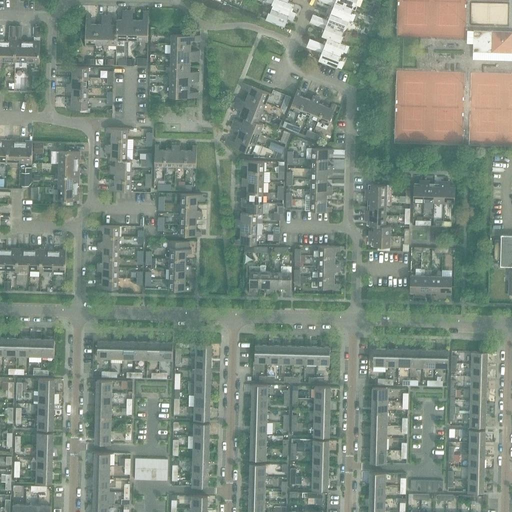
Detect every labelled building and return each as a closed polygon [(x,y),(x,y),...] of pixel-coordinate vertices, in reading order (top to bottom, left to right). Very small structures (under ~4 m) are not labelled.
[(294,3),(288,1),(284,0),(273,0),(271,7),(295,17),(296,13),(291,11),(294,3)] [(350,20),(354,9),(331,0),(319,0),(329,4),(334,6),(331,13),(350,20)] [(357,0),(331,0),(354,9),(357,0)] [(401,0),(400,28),(464,31),(466,1),(454,0),(446,0),(446,6),(419,5),(419,0),(401,0)] [(295,17),(271,7),(269,7),(267,11),(269,12),(266,19),(285,26),(288,19),(293,21),(295,17)] [(127,41),(128,10),(123,10),(122,19),(117,19),(117,24),(117,39),(125,39),(125,41),(127,41)] [(137,39),(138,19),(133,19),(133,11),(128,10),(127,41),(129,41),(129,39),(137,39)] [(138,19),(137,39),(146,39),(146,42),(148,42),(149,11),(144,11),(143,20),(138,19)] [(345,31),(350,20),(331,13),(329,20),(312,13),(311,18),(345,31)] [(96,43),(97,24),(91,24),(92,15),(86,15),(85,45),(88,45),(88,43),(96,43)] [(106,46),(107,15),(102,15),(102,24),(97,24),(96,43),(104,43),(104,46),(106,46)] [(117,24),(112,24),(112,15),(107,15),(106,46),(108,46),(108,43),(117,44),(117,39),(117,24)] [(341,43),(341,42),(345,31),(311,18),(309,22),(320,26),(325,28),(322,36),(328,38),(328,37),(341,43)] [(15,63),(16,25),(9,25),(9,35),(15,35),(15,39),(8,39),(8,42),(3,42),(3,61),(13,61),(13,63),(15,63)] [(27,61),(27,42),(22,42),(22,39),(20,39),(20,36),(22,36),(22,26),(16,25),(15,63),(17,63),(17,61),(27,61)] [(27,42),(27,61),(37,61),(37,64),(39,64),(40,40),(40,26),(33,26),(33,39),(32,39),(32,42),(27,42)] [(473,52),(511,52),(511,32),(474,31),(473,52)] [(172,44),(191,45),(191,40),(200,40),(200,35),(170,34),(170,36),(172,36),(172,44)] [(346,45),(341,42),(341,43),(328,37),(328,38),(325,44),(309,38),(307,42),(342,56),(346,45)] [(338,67),(342,56),(307,42),(306,47),(322,53),(319,60),(338,67)] [(191,50),(191,45),(172,44),(171,53),(169,52),(169,54),(200,55),(200,50),(191,50)] [(199,61),(200,55),(169,54),(169,56),(171,56),(171,65),(190,65),(190,61),(199,61)] [(136,65),(146,66),(146,57),(140,56),(140,61),(136,61),(136,65)] [(190,71),(190,65),(171,65),(171,73),(168,73),(168,75),(199,76),(199,71),(190,71)] [(73,77),(88,77),(89,66),(68,66),(68,70),(73,70),(73,77)] [(199,81),(199,76),(168,75),(168,77),(170,77),(170,85),(190,86),(190,81),(199,81)] [(88,87),(88,77),(73,77),(72,83),(67,83),(67,87),(88,87)] [(248,95),(266,103),(269,95),(271,96),(272,94),(243,82),(242,87),(250,90),(248,95)] [(189,91),(190,86),(170,85),(170,94),(168,94),(168,96),(198,97),(198,92),(189,91)] [(88,98),(88,87),(67,87),(67,91),(72,91),(72,97),(88,98)] [(299,112),(305,97),(299,95),(301,90),(298,89),(290,108),(299,112)] [(263,110),(266,103),(248,95),(246,100),(238,97),(236,102),(264,113),(265,111),(263,110)] [(309,116),(317,97),(313,95),(311,100),(305,97),(299,112),(309,116)] [(87,108),(88,98),(72,97),(72,104),(67,104),(67,108),(87,108)] [(319,120),(324,105),(319,103),(321,98),(317,97),(309,116),(319,120)] [(264,115),(264,113),(236,102),(234,107),(242,110),(240,115),(245,117),(258,122),(259,122),(262,114),(264,115)] [(324,105),(319,120),(317,125),(326,128),(328,123),(328,124),(336,104),(332,103),(330,107),(324,105)] [(263,123),(259,122),(258,122),(245,117),(244,121),(235,118),(233,123),(262,134),(262,132),(260,131),(263,123)] [(292,131),(295,125),(288,122),(288,123),(284,122),(282,127),(292,131)] [(261,136),(262,134),(233,123),(231,128),(240,131),(238,136),(256,143),(259,135),(261,136)] [(295,125),(292,131),(298,133),(300,127),(295,125)] [(111,138),(127,139),(128,128),(107,128),(106,132),(111,132),(111,138)] [(311,138),(314,132),(307,129),(305,136),(311,138)] [(279,141),(285,144),(290,132),(283,130),(279,141)] [(314,132),(311,138),(317,141),(320,134),(314,132)] [(253,151),(256,143),(238,136),(236,141),(228,137),(226,142),(254,154),(255,151),(253,151)] [(127,148),(127,139),(111,138),(111,144),(106,144),(106,148),(127,148)] [(8,163),(8,140),(5,140),(3,142),(0,142),(0,160),(5,161),(5,163),(8,163)] [(20,162),(20,143),(13,142),(12,140),(8,140),(8,163),(9,164),(9,161),(20,162)] [(20,143),(20,162),(30,162),(30,164),(32,164),(33,141),(29,141),(28,143),(20,143)] [(44,153),(44,143),(34,143),(34,153),(44,153)] [(165,165),(165,150),(159,150),(159,144),(155,144),(154,165),(165,165)] [(175,166),(176,145),(172,145),(172,150),(165,150),(165,165),(175,166)] [(186,166),(186,150),(180,150),(180,145),(176,145),(175,166),(186,166)] [(186,150),(186,166),(196,166),(197,145),(192,145),(192,150),(186,150)] [(312,158),(328,159),(328,152),(333,152),(333,148),(312,148),(306,147),(306,158),(312,158)] [(127,159),(127,148),(106,148),(106,152),(111,152),(111,159),(115,159),(127,159)] [(59,163),(77,164),(77,156),(80,155),(80,152),(57,151),(57,153),(59,153),(59,163)] [(328,165),(328,159),(312,158),(312,168),(333,169),(333,165),(328,165)] [(110,169),(131,170),(132,159),(127,159),(115,159),(115,165),(110,165),(110,169)] [(248,170),(264,171),(264,160),(243,160),(243,164),(248,164),(248,170)] [(77,171),(77,164),(59,163),(58,173),(56,173),(56,175),(80,176),(80,172),(77,171)] [(333,173),(333,169),(312,168),(312,179),(327,179),(327,173),(333,173)] [(131,180),(131,170),(110,169),(110,173),(115,173),(115,179),(131,180)] [(264,181),(264,171),(248,170),(248,176),(243,176),(243,180),(264,181)] [(28,181),(31,181),(31,175),(29,175),(29,173),(21,172),(21,185),(28,186),(28,181)] [(79,179),(80,176),(56,175),(56,177),(58,177),(58,187),(77,188),(77,180),(79,179)] [(131,191),(131,180),(115,179),(115,186),(110,186),(110,190),(131,191)] [(327,185),(327,179),(312,179),(311,189),(332,190),(332,185),(327,185)] [(264,191),(264,181),(243,180),(242,185),(248,185),(247,191),(264,191)] [(424,201),(424,181),(420,180),(420,185),(414,185),(413,201),(424,201)] [(434,202),(435,186),(429,186),(429,181),(424,181),(424,201),(434,202)] [(444,202),(445,181),(440,181),(440,186),(435,186),(434,202),(444,202)] [(445,181),(444,202),(455,203),(455,187),(450,186),(450,181),(445,181)] [(366,194),(387,195),(387,185),(371,184),(371,189),(366,189),(366,194)] [(76,196),(77,188),(58,187),(58,197),(55,197),(55,200),(79,200),(79,197),(76,196)] [(332,193),(332,190),(311,189),(311,194),(305,194),(305,199),(311,199),(327,200),(327,193),(332,193)] [(263,201),(264,191),(247,191),(247,197),(242,197),(242,201),(263,201)] [(181,204),(197,204),(197,198),(203,198),(203,194),(181,193),(181,204)] [(387,205),(387,195),(366,194),(366,199),(371,199),(371,204),(387,205)] [(327,206),(327,200),(311,199),(311,210),(331,210),(332,206),(327,206)] [(263,213),(263,201),(242,201),(242,205),(247,205),(247,211),(247,212),(258,212),(263,213)] [(197,210),(197,204),(181,204),(181,214),(202,215),(202,210),(197,210)] [(386,215),(387,205),(371,204),(370,210),(365,209),(365,214),(386,215)] [(247,212),(247,211),(242,211),(241,218),(236,218),(236,222),(257,222),(258,212),(247,212)] [(202,219),(202,215),(181,214),(181,224),(197,224),(197,218),(202,219)] [(386,226),(386,225),(386,215),(365,214),(365,219),(370,220),(370,225),(375,226),(375,225),(386,226)] [(257,222),(236,222),(236,226),(241,226),(241,232),(262,232),(263,223),(257,222)] [(196,231),(197,224),(181,224),(180,235),(201,235),(202,231),(196,231)] [(104,236),(120,237),(120,226),(99,225),(99,230),(104,230),(104,236)] [(370,235),(390,236),(391,225),(386,225),(386,226),(375,225),(375,226),(375,230),(370,230),(370,235)] [(262,233),(262,232),(241,232),(241,239),(236,238),(236,242),(257,243),(257,233),(262,233)] [(390,246),(390,236),(370,235),(369,240),(374,240),(374,246),(377,246),(377,250),(390,250),(390,246)] [(511,266),(511,235),(501,235),(500,266),(511,266)] [(120,247),(120,237),(104,236),(103,242),(98,242),(98,246),(120,247)] [(170,258),(186,259),(186,252),(191,253),(191,248),(189,248),(189,241),(168,240),(168,248),(171,248),(170,258)] [(119,257),(120,247),(98,246),(98,250),(103,251),(103,257),(119,257)] [(313,256),(319,256),(335,257),(335,250),(340,250),(340,246),(320,246),(319,250),(314,250),(313,256)] [(442,256),(442,248),(434,247),(434,252),(436,252),(436,256),(442,256)] [(17,272),(18,248),(14,248),(13,251),(6,250),(5,269),(15,269),(15,272),(17,272)] [(29,270),(29,251),(23,251),(22,248),(18,248),(17,272),(19,272),(19,269),(29,270)] [(442,248),(442,256),(453,257),(453,252),(450,252),(450,248),(442,248)] [(41,272),(42,249),(38,249),(37,251),(29,251),(29,270),(39,270),(39,272),(41,272)] [(53,270),(54,252),(47,252),(45,249),(42,249),(41,272),(43,272),(43,270),(53,270)] [(54,252),(53,270),(63,271),(63,273),(65,273),(66,250),(62,249),(61,252),(54,252)] [(335,263),(335,257),(319,256),(319,267),(340,267),(340,263),(335,263)] [(119,267),(119,257),(103,257),(103,263),(98,263),(98,267),(119,267)] [(186,265),(186,259),(170,258),(170,269),(191,269),(191,265),(186,265)] [(260,286),(261,264),(260,264),(260,265),(250,265),(250,271),(249,292),(254,292),(254,286),(260,286)] [(270,292),(271,271),(265,271),(265,264),(261,264),(260,286),(266,287),(266,292),(270,292)] [(281,287),(281,265),(280,265),(280,272),(271,271),(270,292),(274,292),(275,287),(281,287)] [(281,265),(281,287),(287,287),(287,293),(291,293),(292,272),(286,272),(286,265),(281,265)] [(420,297),(421,269),(421,266),(418,266),(418,269),(417,269),(417,275),(411,275),(410,291),(416,291),(416,296),(420,297)] [(119,277),(119,267),(98,267),(98,271),(103,271),(103,277),(119,277)] [(339,271),(340,267),(319,267),(319,271),(312,271),(312,277),(319,277),(334,277),(334,271),(339,271)] [(191,273),(191,269),(170,269),(170,279),(186,279),(186,273),(191,273)] [(431,292),(431,276),(424,275),(424,269),(421,269),(420,297),(425,297),(426,292),(431,292)] [(441,297),(441,276),(441,272),(440,271),(438,271),(437,272),(436,273),(436,276),(431,276),(431,292),(436,292),(436,297),(441,297)] [(441,276),(441,297),(446,297),(446,292),(451,292),(452,276),(441,276)] [(118,288),(119,277),(103,277),(102,283),(97,283),(97,288),(118,288)] [(334,284),(334,277),(319,277),(318,287),(339,288),(339,284),(334,284)] [(185,286),(186,279),(170,279),(169,289),(190,290),(190,286),(185,286)] [(17,355),(17,338),(5,338),(4,355),(17,355)] [(29,356),(30,339),(17,338),(17,355),(29,356)] [(42,356),(42,339),(30,339),(29,356),(42,356)] [(42,339),(42,356),(54,356),(55,340),(42,339)] [(110,357),(111,341),(98,340),(98,357),(110,357)] [(123,358),(123,341),(111,341),(110,357),(123,358)] [(135,358),(135,342),(123,341),(123,358),(135,358)] [(147,359),(148,342),(135,342),(135,358),(147,359)] [(160,359),(160,342),(148,342),(147,359),(160,359)] [(160,342),(160,359),(172,359),(173,343),(160,342)] [(196,356),(212,356),(213,344),(197,343),(196,356)] [(267,362),(268,345),(255,345),(255,362),(267,362)] [(280,362),(280,346),(268,345),(267,362),(280,362)] [(292,363),(293,346),(280,346),(280,362),(292,363)] [(305,363),(305,346),(293,346),(292,363),(305,363)] [(317,363),(318,347),(305,346),(305,363),(317,363)] [(318,347),(317,363),(330,364),(330,347),(318,347)] [(386,365),(386,349),(374,348),(373,365),(386,365)] [(398,365),(399,349),(386,349),(386,365),(398,365)] [(411,366),(411,349),(399,349),(398,365),(411,366)] [(423,366),(423,350),(411,349),(411,366),(423,366)] [(435,367),(436,350),(423,350),(423,366),(435,367)] [(436,350),(435,367),(448,367),(449,350),(436,350)] [(472,364),(487,364),(488,352),(472,351),(472,364)] [(212,369),(212,356),(196,356),(196,369),(212,369)] [(487,377),(487,364),(472,364),(471,376),(487,377)] [(135,377),(135,372),(134,372),(134,367),(127,367),(127,371),(126,371),(126,377),(135,377)] [(211,382),(212,369),(196,369),(196,381),(211,382)] [(487,389),(487,377),(471,376),(471,389),(487,389)] [(39,391),(54,391),(55,378),(39,378),(39,391)] [(96,392),(112,393),(112,380),(97,379),(96,392)] [(211,395),(211,382),(196,381),(195,394),(211,395)] [(252,396),(268,397),(268,384),(253,384),(252,396)] [(315,398),(330,399),(331,386),(315,386),(315,398)] [(372,400),(388,400),(388,388),(373,387),(372,400)] [(486,402),(487,389),(471,389),(471,401),(486,402)] [(54,404),(54,391),(39,391),(39,403),(54,404)] [(111,405),(112,393),(96,392),(96,405),(111,405)] [(211,407),(211,395),(195,394),(195,407),(211,407)] [(267,409),(268,397),(252,396),(252,409),(267,409)] [(330,411),(330,399),(315,398),(315,411),(330,411)] [(387,413),(388,400),(372,400),(372,412),(387,413)] [(486,414),(486,402),(471,401),(470,414),(486,414)] [(54,417),(54,404),(39,403),(38,416),(54,417)] [(450,413),(455,413),(455,412),(459,412),(459,406),(455,406),(455,405),(450,404),(450,413)] [(111,418),(111,405),(96,405),(96,417),(111,418)] [(210,420),(211,407),(195,407),(195,420),(210,420)] [(267,422),(267,409),(252,409),(252,421),(267,422)] [(330,424),(330,411),(315,411),(314,423),(330,424)] [(387,425),(387,413),(372,412),(372,425),(387,425)] [(486,426),(486,414),(470,414),(470,426),(486,426)] [(53,430),(54,417),(38,416),(38,429),(53,430)] [(111,431),(111,418),(96,417),(95,430),(111,431)] [(399,425),(407,426),(407,417),(402,417),(402,425),(399,425)] [(267,434),(267,422),(252,421),(251,434),(267,434)] [(194,435),(210,436),(210,423),(194,423),(194,435)] [(329,436),(330,424),(314,423),(314,436),(329,436)] [(387,438),(387,425),(372,425),(371,437),(387,438)] [(407,438),(407,426),(399,425),(399,432),(401,432),(401,438),(407,438)] [(470,442),(485,442),(485,430),(470,429),(470,442)] [(110,443),(111,431),(95,430),(95,443),(110,443)] [(37,445),(53,445),(53,433),(38,432),(37,445)] [(266,447),(267,434),(251,434),(251,446),(266,447)] [(209,449),(210,436),(194,435),(194,448),(209,449)] [(386,450),(387,438),(371,437),(371,450),(386,450)] [(314,452),(329,452),(329,440),(314,439),(314,452)] [(485,455),(485,442),(470,442),(469,454),(485,455)] [(52,458),(53,445),(37,445),(37,457),(52,458)] [(266,459),(266,447),(251,446),(251,459),(266,459)] [(209,461),(209,449),(194,448),(193,461),(209,461)] [(386,463),(386,450),(371,450),(371,462),(386,463)] [(94,465),(110,465),(110,452),(95,452),(94,465)] [(328,465),(329,452),(314,452),(313,464),(328,465)] [(484,467),(485,455),(469,454),(469,467),(484,467)] [(52,471),(52,458),(37,457),(37,470),(52,471)] [(209,474),(209,461),(193,461),(193,473),(209,474)] [(250,475),(266,476),(266,463),(251,463),(250,475)] [(328,477),(328,465),(313,464),(313,477),(328,477)] [(109,478),(110,465),(94,465),(94,477),(109,478)] [(484,480),(484,467),(469,467),(468,479),(484,480)] [(51,483),(52,471),(37,470),(36,483),(51,483)] [(370,484),(385,485),(386,472),(370,472),(370,484)] [(5,482),(11,482),(11,474),(1,473),(1,478),(0,478),(0,481),(5,481),(5,482)] [(208,487),(209,474),(193,473),(193,486),(208,487)] [(265,489),(266,476),(250,475),(250,488),(265,489)] [(109,490),(109,478),(94,477),(94,490),(109,490)] [(328,490),(328,477),(313,477),(313,489),(328,490)] [(484,492),(484,480),(468,479),(468,492),(484,492)] [(385,497),(385,485),(370,484),(370,497),(385,497)] [(265,501),(265,489),(250,488),(249,501),(265,501)] [(109,503),(109,490),(94,490),(93,503),(109,503)] [(446,504),(446,494),(438,494),(437,499),(445,500),(445,504),(446,504)] [(446,494),(446,504),(453,504),(453,502),(458,502),(459,494),(446,494)] [(192,508),(208,508),(208,496),(192,495),(192,508)] [(385,510),(385,497),(370,497),(369,510),(385,510)] [(264,511),(265,501),(249,501),(249,511),(264,511)] [(395,510),(405,510),(405,502),(399,502),(399,510),(395,510)] [(108,511),(109,503),(93,503),(93,511),(108,511)]
